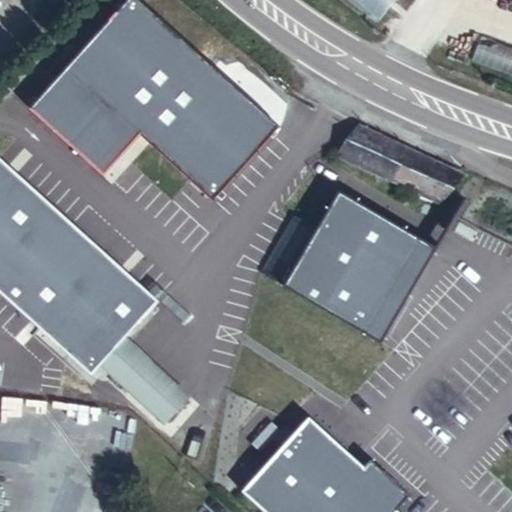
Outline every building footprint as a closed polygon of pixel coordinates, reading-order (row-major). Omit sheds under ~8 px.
[(128,0),(124,0),(24,113),(99,180),(135,139),(208,203),(273,129),(128,0)] [(350,0),(376,20),(393,0),(350,0)] [(422,198),(434,204),(455,180),(353,134),(333,160),(422,198)] [(100,370),(121,346),(159,304),(0,164),(0,300),(90,382),(100,370)] [(291,220),(257,277),(377,347),(432,252),(335,195),(313,233),(291,220)] [(121,346),(100,370),(163,428),(185,404),(121,346)] [(306,422),(239,496),(257,511),(395,511),(407,499),(367,464),(360,471),(306,422)]
